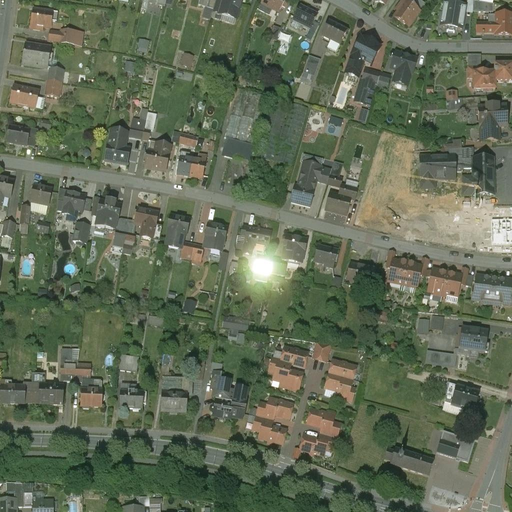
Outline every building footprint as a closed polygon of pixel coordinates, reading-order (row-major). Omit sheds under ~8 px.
[(199,0),(198,6),(213,11),(216,0),(199,0)] [(222,0),(216,0),(213,11),(212,13),(218,15),(222,0)] [(222,0),(218,15),(236,20),(242,0),(222,0)] [(285,0),(284,0),(263,0),(261,5),(278,14),(285,0)] [(404,0),(418,11),(422,7),(413,0),(404,0)] [(419,13),(402,1),(395,11),(398,13),(394,18),(408,28),(419,13)] [(493,5),(473,2),(472,13),(493,14),(493,5)] [(441,3),(438,33),(465,36),(468,6),(441,3)] [(317,16),(300,8),(293,22),(310,30),(317,16)] [(58,14),(33,11),(30,27),(30,30),(42,32),(43,29),(51,30),(52,23),(56,23),(58,14)] [(511,30),(511,16),(488,16),(488,25),(482,25),(482,34),(476,34),(476,35),(481,35),(481,36),(483,36),(483,35),(494,35),(494,36),(511,36),(511,30)] [(328,22),(321,37),(340,47),(347,32),(328,22)] [(280,30),(273,27),(269,39),(276,42),(280,30)] [(60,34),(49,32),(48,42),(59,43),(60,34)] [(82,35),(60,32),(60,34),(59,43),(59,45),(80,49),(82,35)] [(313,40),(308,38),(303,49),(309,51),(313,40)] [(380,48),(360,38),(351,58),(347,70),(360,74),(363,64),(371,68),(380,48)] [(147,53),(149,41),(139,39),(137,51),(147,53)] [(50,50),(25,46),(22,66),(47,70),(50,50)] [(417,61),(395,54),(390,71),(396,72),(393,82),(407,87),(410,77),(411,77),(417,61)] [(192,58),(185,55),(181,66),(188,69),(192,58)] [(480,56),(467,56),(467,69),(480,69),(480,56)] [(320,61),(309,57),(303,74),(314,78),(320,61)] [(133,73),(135,63),(126,62),(124,71),(133,73)] [(511,65),(494,66),(494,79),(494,83),(495,83),(511,83),(511,65)] [(63,72),(50,70),(47,82),(61,85),(63,72)] [(379,75),(365,71),(363,81),(371,84),(369,91),(375,93),(376,88),(379,75)] [(390,77),(380,74),(379,75),(376,88),(386,91),(390,77)] [(494,79),(473,79),(473,90),(495,90),(495,83),(494,83),(494,79)] [(363,81),(361,81),(354,103),(365,106),(369,91),(371,84),(363,81)] [(61,85),(47,82),(45,97),(58,100),(61,85)] [(38,93),(14,88),(10,105),(34,110),(38,93)] [(269,98),(237,90),(224,140),(228,141),(237,143),(255,148),(269,98)] [(479,99),(461,100),(461,108),(479,106),(479,99)] [(307,110),(271,100),(258,149),(255,148),(253,156),(256,156),(255,158),(291,167),(307,110)] [(505,107),(478,109),(479,129),(497,128),(506,128),(505,107)] [(361,109),(358,121),(366,122),(368,111),(361,109)] [(156,116),(147,114),(145,123),(142,141),(148,142),(150,132),(153,133),(156,116)] [(326,126),(333,129),(337,119),(329,117),(326,126)] [(145,123),(133,121),(129,138),(142,141),(145,123)] [(51,124),(41,122),(40,130),(50,132),(51,124)] [(30,131),(9,128),(6,145),(27,149),(30,131)] [(497,128),(480,129),(481,143),(498,142),(497,128)] [(128,135),(111,132),(108,146),(105,163),(126,167),(129,150),(125,149),(128,135)] [(198,140),(188,138),(188,137),(181,135),(179,145),(189,147),(188,152),(194,153),(198,140)] [(237,143),(228,141),(224,156),(241,161),(242,154),(235,152),(237,143)] [(150,143),(148,152),(144,169),(144,170),(153,172),(154,171),(165,174),(169,156),(171,147),(150,143)] [(255,148),(237,143),(235,152),(242,154),(253,157),(253,156),(255,148)] [(454,150),(442,151),(442,158),(458,158),(458,164),(462,164),(462,161),(461,150),(454,150)] [(189,155),(181,153),(176,176),(189,179),(193,162),(188,161),(189,155)] [(206,158),(198,156),(197,162),(193,162),(189,179),(202,181),(206,158)] [(458,164),(458,158),(442,158),(420,159),(420,181),(421,181),(421,187),(424,190),(430,190),(433,187),(433,181),(454,181),(454,174),(461,174),(462,172),(462,170),(472,170),(472,163),(473,163),(473,160),(462,161),(462,164),(458,164)] [(493,196),(493,162),(473,163),(472,163),(472,170),(472,179),(462,179),(463,197),(473,196),(473,197),(493,196)] [(321,169),(304,164),(298,189),(295,188),(291,203),(309,208),(313,193),(313,192),(315,186),(313,186),(314,183),(313,182),(315,173),(320,175),(321,169)] [(331,172),(329,177),(327,186),(339,189),(342,180),(336,179),(340,166),(333,164),(331,172)] [(331,172),(321,169),(320,175),(315,173),(313,182),(314,183),(327,186),(329,177),(331,172)] [(13,183),(0,180),(0,207),(1,208),(3,198),(10,200),(13,183)] [(51,191),(34,187),(30,204),(48,209),(51,191)] [(339,198),(330,195),(325,212),(346,218),(350,201),(354,202),(357,191),(344,188),(343,194),(340,193),(339,198)] [(68,193),(59,191),(57,212),(62,213),(67,195),(68,195),(68,193)] [(68,195),(67,195),(62,213),(62,215),(66,216),(72,218),(72,217),(71,217),(72,212),(78,213),(79,213),(79,211),(82,212),(85,200),(82,200),(82,198),(68,195)] [(100,202),(93,201),(92,214),(98,215),(100,202)] [(120,206),(101,202),(98,215),(97,218),(117,222),(120,206)] [(28,226),(30,209),(22,208),(20,225),(28,226)] [(158,214),(138,210),(137,213),(135,213),(133,222),(135,223),(135,226),(143,228),(141,239),(152,241),(154,230),(155,227),(158,214)] [(78,213),(72,212),(71,217),(72,217),(72,218),(66,216),(65,222),(73,224),(76,222),(78,213)] [(189,221),(171,217),(167,233),(168,233),(166,245),(182,248),(184,237),(186,237),(189,221)] [(117,222),(97,218),(95,228),(113,232),(114,229),(115,229),(117,222)] [(15,225),(5,223),(2,238),(11,240),(15,225)] [(49,227),(37,224),(36,232),(47,235),(49,227)] [(90,229),(75,225),(72,242),(86,245),(90,229)] [(227,229),(208,225),(205,241),(223,245),(227,229)] [(162,228),(155,227),(154,230),(152,241),(159,243),(162,228)] [(271,234),(243,229),(241,239),(245,239),(244,245),(244,246),(242,255),(257,258),(257,257),(266,259),(271,234)] [(125,234),(116,232),(112,248),(119,249),(121,241),(124,242),(125,234)] [(135,236),(125,234),(124,242),(134,244),(135,236)] [(306,241),(287,238),(282,262),(287,263),(301,266),(306,241)] [(194,247),(183,245),(180,259),(191,261),(194,247)] [(204,249),(194,247),(191,261),(201,263),(204,249)] [(324,250),(318,248),(314,263),(326,266),(326,268),(333,270),(337,253),(330,251),(324,249),(324,250)] [(225,271),(227,254),(221,253),(219,270),(225,271)] [(266,259),(257,257),(257,258),(254,271),(269,274),(271,260),(266,259)] [(282,262),(271,260),(269,274),(284,277),(287,263),(282,262)] [(403,264),(392,262),(392,265),(391,270),(388,284),(402,287),(407,264),(403,263),(403,264)] [(411,264),(407,264),(402,287),(416,290),(419,277),(420,271),(421,268),(410,266),(411,264)] [(350,265),(346,284),(362,287),(361,289),(371,291),(376,269),(367,268),(367,269),(350,265)] [(439,273),(432,272),(432,274),(431,279),(428,293),(434,294),(433,296),(441,298),(440,303),(440,304),(447,272),(440,270),(439,273)] [(454,273),(447,272),(440,304),(442,298),(450,299),(450,298),(456,299),(459,286),(460,280),(461,278),(454,276),(454,273)] [(473,278),(467,277),(465,287),(471,289),(473,278)] [(511,282),(476,278),(474,291),(473,291),(473,292),(474,293),(473,301),(472,300),(471,302),(510,306),(510,305),(509,305),(510,297),(511,297),(511,296),(510,296),(511,287),(511,282)] [(334,279),(331,292),(338,293),(341,280),(334,279)] [(247,333),(249,320),(224,316),(222,328),(230,329),(228,341),(246,343),(247,333)] [(444,320),(432,318),(430,331),(442,333),(444,320)] [(428,322),(419,322),(419,335),(428,336),(428,322)] [(487,333),(462,329),(460,351),(470,352),(478,353),(484,354),(484,353),(487,354),(489,346),(485,345),(487,333)] [(323,346),(317,345),(312,360),(319,362),(323,346)] [(330,347),(323,346),(319,362),(326,364),(330,347)] [(298,351),(295,350),(292,351),(284,349),(281,363),(291,366),(304,369),(308,356),(300,353),(298,351)] [(457,357),(427,353),(425,366),(455,370),(457,357)] [(171,357),(163,356),(158,385),(164,386),(164,381),(168,381),(171,357)] [(465,358),(459,358),(457,370),(466,372),(467,363),(465,362),(465,358)] [(281,363),(272,361),(270,367),(276,369),(289,373),(290,372),(291,366),(281,363)] [(76,362),(61,362),(60,376),(76,377),(76,362)] [(91,363),(76,362),(76,377),(90,378),(91,363)] [(340,365),(332,363),(329,376),(352,382),(356,369),(348,367),(346,364),(343,363),(340,365)] [(205,367),(196,366),(194,380),(202,382),(205,367)] [(289,373),(276,369),(273,382),(280,384),(279,388),(297,393),(298,392),(297,392),(298,389),(299,389),(299,388),(298,388),(301,376),(302,376),(290,372),(289,373)] [(221,375),(213,374),(210,390),(217,392),(218,392),(220,380),(221,375)] [(63,387),(44,387),(44,376),(32,375),(31,386),(32,386),(31,405),(52,406),(52,407),(63,407),(63,387)] [(352,382),(329,376),(325,390),(338,394),(348,396),(348,395),(352,382)] [(168,381),(164,381),(164,386),(164,387),(163,394),(162,394),(161,412),(169,413),(169,415),(177,416),(177,413),(185,414),(186,397),(190,397),(190,389),(191,389),(191,382),(185,382),(186,380),(184,380),(184,382),(168,381)] [(231,382),(220,380),(218,392),(217,392),(215,401),(227,403),(231,382)] [(90,382),(82,381),(81,391),(90,391),(90,382)] [(11,383),(2,382),(1,405),(23,406),(23,404),(24,389),(23,389),(11,388),(11,383)] [(31,386),(23,386),(23,389),(24,389),(23,404),(31,405),(32,386),(31,386)] [(478,394),(457,388),(451,407),(473,413),(478,394)] [(81,391),(80,408),(82,408),(82,410),(89,411),(89,409),(101,409),(102,392),(90,391),(81,391)] [(143,394),(120,393),(119,410),(132,411),(132,413),(140,413),(140,411),(142,411),(142,406),(146,406),(146,394),(143,394)] [(246,395),(235,393),(233,404),(234,404),(232,414),(242,416),(246,395)] [(348,396),(338,394),(337,400),(351,404),(353,397),(348,395),(348,396)] [(215,401),(212,418),(231,421),(232,414),(234,404),(233,404),(227,403),(215,401)] [(283,402),(279,401),(277,403),(269,401),(266,413),(274,416),(289,420),(292,407),(284,405),(283,402)] [(266,413),(258,411),(256,418),(272,422),(274,416),(266,413)] [(325,414),(321,413),(318,414),(311,412),(307,425),(322,429),(330,432),(330,431),(334,418),(326,416),(325,414)] [(272,422),(256,418),(254,425),(262,427),(270,429),(271,429),(272,422)] [(270,429),(262,427),(259,440),(266,442),(268,444),(271,445),(274,444),(282,446),(285,433),(271,429),(270,429)] [(338,433),(330,431),(330,432),(322,429),(320,436),(336,440),(338,433)] [(474,444),(443,434),(437,454),(467,464),(474,444)] [(336,440),(320,436),(318,442),(327,444),(327,445),(334,447),(336,440)] [(318,442),(304,438),(300,452),(308,454),(309,456),(313,457),(315,456),(323,458),(327,445),(327,444),(318,442)] [(433,463),(394,450),(394,453),(387,451),(384,461),(390,463),(389,466),(428,479),(433,463)] [(22,485),(14,485),(14,500),(16,500),(16,509),(22,509),(22,485)] [(33,486),(22,485),(22,509),(32,509),(32,502),(33,502),(33,486)] [(14,500),(0,500),(0,511),(16,511),(16,509),(16,500),(14,500)] [(52,511),(53,502),(33,502),(32,502),(32,509),(32,511),(52,511)]
